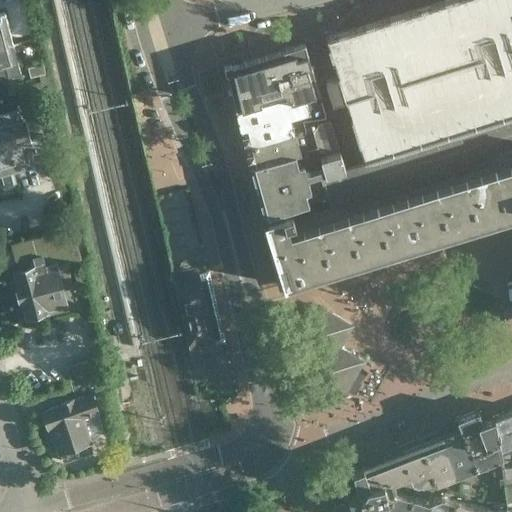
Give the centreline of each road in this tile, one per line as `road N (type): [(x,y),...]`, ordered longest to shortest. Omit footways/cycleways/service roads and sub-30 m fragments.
road 1 (residential): [(146,34),(217,216),(257,387),(270,399)]
road 2 (residential): [(270,399),(273,372),(223,175),(171,28)]
road 3 (unknown): [(511,80),(395,117),(373,69),(382,52),(508,22)]
road 4 (residential): [(274,441),(404,412),(511,369)]
road 5 (residential): [(68,511),(259,456),(274,441)]
